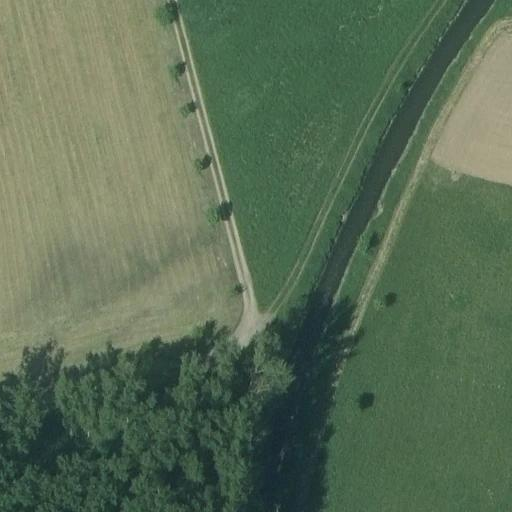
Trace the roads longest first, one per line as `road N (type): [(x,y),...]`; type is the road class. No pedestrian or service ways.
road 1 (track): [(299,511),(348,325),(387,237),(492,29),(511,34)]
road 2 (track): [(442,0),(371,118),(290,302),(253,335)]
road 3 (track): [(169,0),(253,335)]
road 4 (track): [(253,335),(227,361),(0,426)]
